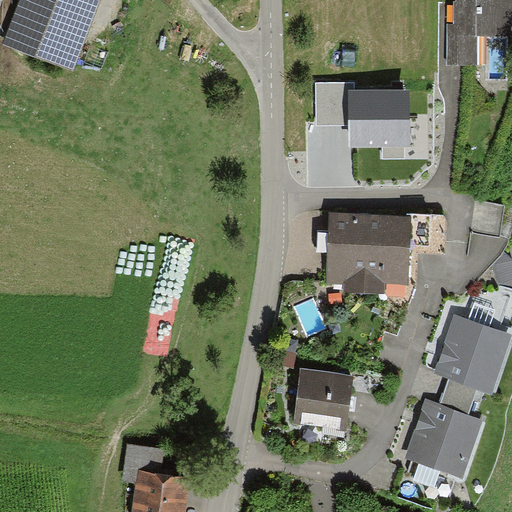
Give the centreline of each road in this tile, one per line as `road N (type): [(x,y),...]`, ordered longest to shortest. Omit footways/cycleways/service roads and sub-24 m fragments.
road 1 (residential): [(276,199),(448,202),(458,221),(452,261),(433,293),(383,442),(366,459),(315,473),(234,453)]
road 2 (tertiary): [(276,199),(273,258),(234,453)]
road 3 (tertiary): [(271,64),(276,199)]
